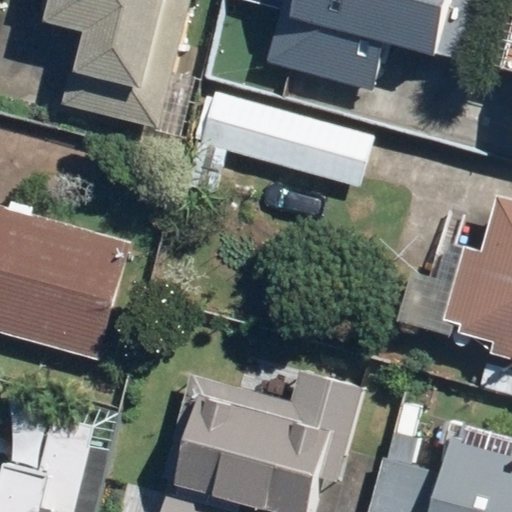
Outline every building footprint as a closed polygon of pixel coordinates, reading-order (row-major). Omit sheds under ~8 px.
[(71,105),(167,130),(201,0),(56,0),(51,20),(91,30),(71,105)] [(290,0),(275,62),(386,90),(398,39),(480,60),(494,0),(290,0)] [(209,141),(372,188),(386,136),(224,90),(209,141)] [(511,195),(507,194),(493,249),(458,240),(449,276),(419,269),(406,320),(460,334),(463,321),(471,323),(469,330),(502,339),(498,353),(511,356),(511,195)] [(0,330),(100,359),(135,237),(0,199),(0,330)] [(161,479),(293,511),(318,511),(327,476),(347,481),(371,388),(309,372),(301,400),(188,371),(161,479)] [(0,511),(88,511),(111,429),(37,409),(16,489),(0,484),(0,511)] [(511,511),(511,450),(459,435),(449,469),(394,453),(377,511),(511,511)] [(161,511),(249,511),(250,510),(167,489),(161,511)]
